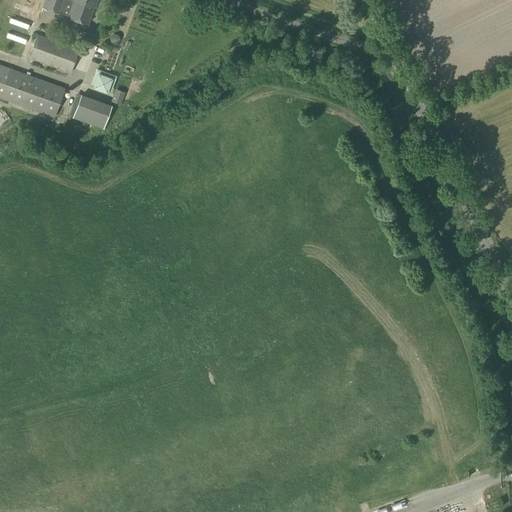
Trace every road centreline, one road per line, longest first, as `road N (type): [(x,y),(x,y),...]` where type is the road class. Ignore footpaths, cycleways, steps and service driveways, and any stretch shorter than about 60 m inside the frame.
road 1 (secondary): [(511,301),(395,53)]
road 2 (unclassified): [(395,53),(345,45),(214,0)]
